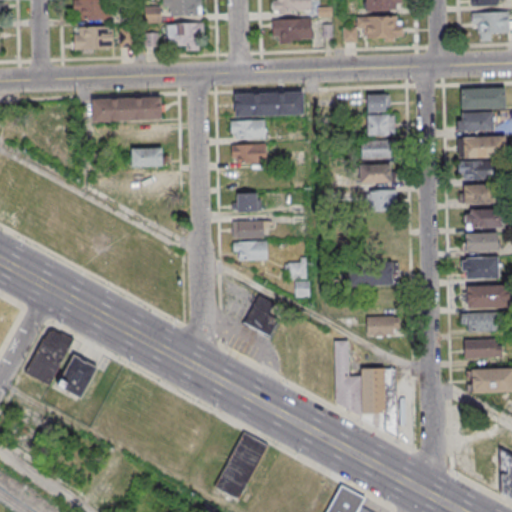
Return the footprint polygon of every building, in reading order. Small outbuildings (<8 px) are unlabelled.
[(111,19),(110,0),(73,0),(74,19),(111,19)] [(202,15),(201,0),(165,0),(165,15),(202,15)] [(313,12),(312,0),(272,0),(273,13),(313,12)] [(364,0),(365,11),(401,11),(400,0),(364,0)] [(146,22),(158,22),(158,7),(146,7),(146,22)] [(481,40),(492,40),(491,31),(511,30),(510,11),(471,12),(472,31),(481,31),(481,40)] [(357,17),(357,29),(344,29),(344,42),(359,42),(359,39),(402,40),(402,18),(357,17)] [(313,19),(273,19),(273,40),(313,40),(313,19)] [(166,23),(166,47),(202,47),(202,23),(166,23)] [(113,26),(73,26),(73,50),(113,50),(113,26)] [(135,46),(135,26),(119,26),(119,46),(135,46)] [(506,88),(461,88),(461,109),(506,109),(506,88)] [(303,92),(234,92),(234,116),(303,116),(303,92)] [(366,135),(394,135),(394,114),(387,114),(387,93),(366,93),(366,135)] [(161,120),(161,97),(91,97),(91,121),(161,120)] [(457,131),(493,131),(493,112),(457,112),(457,131)] [(265,138),(265,119),(231,119),(231,138),(265,138)] [(121,124),(121,144),(163,144),(163,124),(121,124)] [(458,136),(458,157),(505,157),(505,136),(458,136)] [(393,139),(361,139),(361,158),(393,158),(393,139)] [(266,163),(266,143),(231,143),(231,163),(266,163)] [(163,147),(131,147),(131,166),(163,166),(163,147)] [(495,160),(464,160),(464,178),(495,178),(495,160)] [(361,164),(361,184),(390,184),(390,164),(361,164)] [(163,172),(120,172),(120,193),(163,193),(163,172)] [(112,185),(112,174),(101,174),(101,185),(112,185)] [(494,184),(462,184),(462,203),(494,203),(494,184)] [(396,190),(366,190),(366,211),(396,211),(396,190)] [(257,193),(234,193),(234,212),(257,212),(257,193)] [(501,208),(465,208),(465,227),(501,227),(501,208)] [(295,234),(305,234),(305,216),(295,216),(295,234)] [(232,220),(232,238),(267,238),(267,220),(232,220)] [(498,251),(498,232),(462,232),(462,251),(498,251)] [(391,237),(372,237),(372,252),(391,252),(391,237)] [(267,259),(267,241),(233,241),(234,259),(267,259)] [(461,256),(461,277),(499,277),(499,256),(461,256)] [(306,261),(285,261),(286,278),(306,278),(306,261)] [(349,263),(349,285),(394,285),(394,263),(349,263)] [(464,307),(508,307),(508,284),(464,284),(464,307)] [(275,303),(258,295),(243,323),(269,336),(278,319),(269,314),(275,303)] [(495,330),(495,312),(461,312),(461,330),(495,330)] [(398,315),(366,315),(366,335),(398,335),(398,315)] [(28,376),(53,386),(72,337),(47,327),(28,376)] [(499,357),(499,338),(464,338),(464,357),(499,357)] [(335,412),(385,412),(385,438),(411,438),(411,390),(396,390),(395,368),(361,368),(361,376),(349,376),(349,340),(334,340),(335,412)] [(81,399),(98,368),(74,354),(57,386),(81,399)] [(511,367),(470,368),(470,392),(511,391),(511,367)] [(215,490),(241,501),(267,443),(241,432),(215,490)] [(500,494),(511,500),(511,455),(502,450),(500,455),(500,467),(503,469),(499,477),(500,494)] [(365,498),(340,486),(327,511),(369,511),(360,508),(365,498)]
